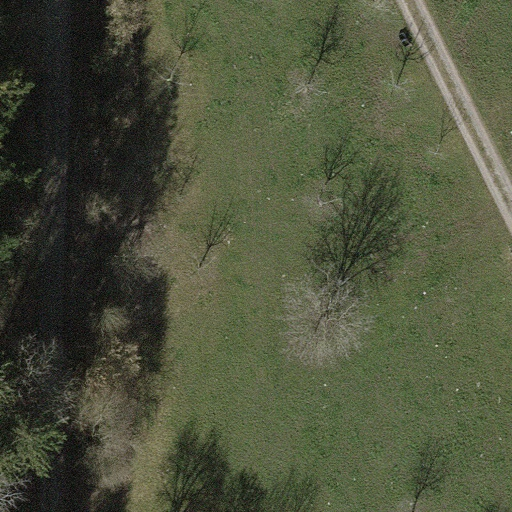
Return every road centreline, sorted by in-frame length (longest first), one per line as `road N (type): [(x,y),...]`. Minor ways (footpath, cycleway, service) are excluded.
road 1 (track): [(51,511),(45,287),(59,110),(57,0)]
road 2 (track): [(511,207),(409,0)]
